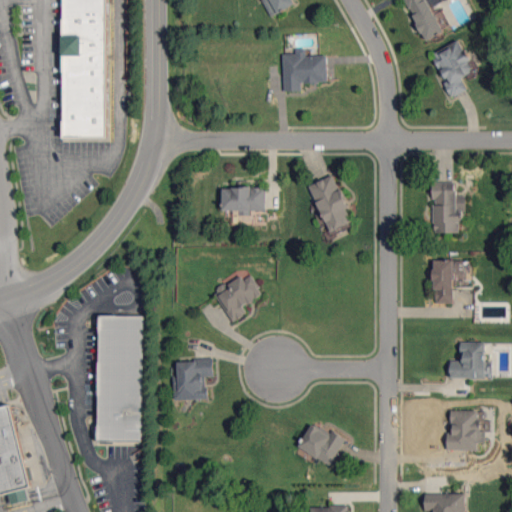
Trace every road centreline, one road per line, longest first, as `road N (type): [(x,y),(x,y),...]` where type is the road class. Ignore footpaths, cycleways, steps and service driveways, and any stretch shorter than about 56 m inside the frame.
road 1 (residential): [(0,303),(76,266),(115,228),(143,183),(161,109),(163,0)]
road 2 (residential): [(392,511),(391,139)]
road 3 (residential): [(157,140),(511,139)]
road 4 (residential): [(391,139),(388,69),(355,0)]
